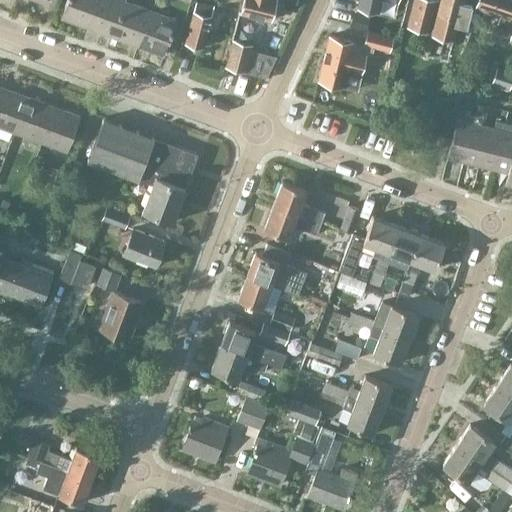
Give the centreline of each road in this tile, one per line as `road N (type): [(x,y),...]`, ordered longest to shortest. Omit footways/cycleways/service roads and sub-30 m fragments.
road 1 (tertiary): [(145,429),(258,129)]
road 2 (residential): [(383,511),(490,218)]
road 3 (residential): [(258,129),(0,35)]
road 4 (residential): [(490,218),(258,129)]
road 5 (residential): [(145,429),(0,364)]
road 6 (tertiary): [(258,129),(319,0)]
